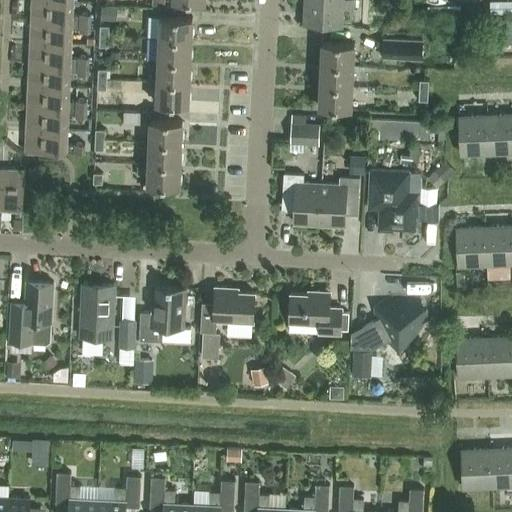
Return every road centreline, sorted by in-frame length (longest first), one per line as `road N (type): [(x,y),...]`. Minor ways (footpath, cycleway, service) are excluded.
road 1 (residential): [(256,256),(0,244)]
road 2 (residential): [(256,256),(264,0)]
road 3 (residential): [(395,264),(256,256)]
